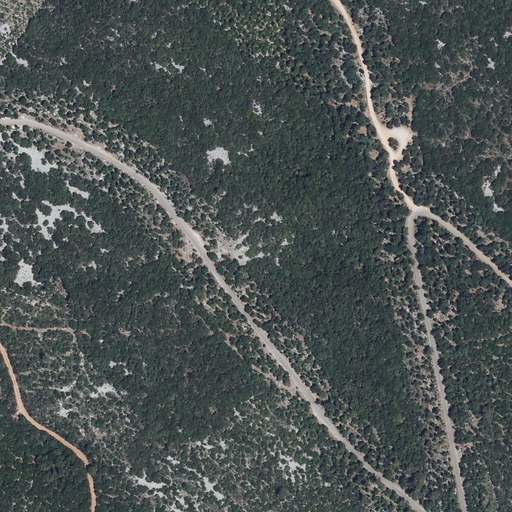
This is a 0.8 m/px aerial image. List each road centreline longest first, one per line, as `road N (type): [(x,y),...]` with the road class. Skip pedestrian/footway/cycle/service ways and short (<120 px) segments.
road 1 (unclassified): [(0,122),(36,124),(74,139),(152,186),(341,441),(421,511)]
road 2 (unclassified): [(465,511),(408,224),(415,211),(428,212),(511,282)]
road 3 (track): [(415,211),(392,174),(392,155),(372,114),(358,36),(334,0)]
road 4 (track): [(0,346),(23,411),(83,461),(91,511)]
